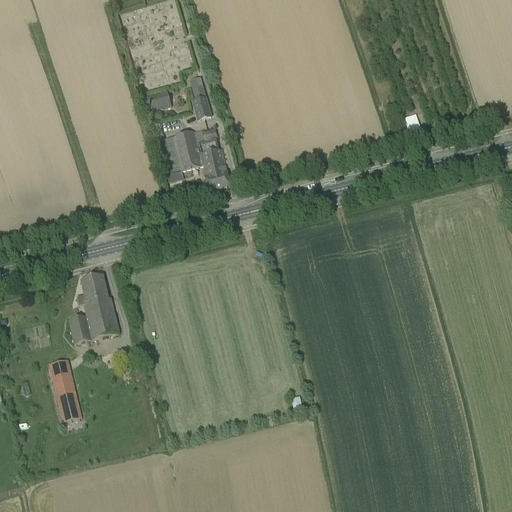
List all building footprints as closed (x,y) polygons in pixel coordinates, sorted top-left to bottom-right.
[(166,59),(188,54),(185,43),(163,48),(166,59)] [(212,119),(201,81),(191,83),(196,103),(193,104),(198,123),(212,119)] [(171,109),(167,94),(144,101),(148,116),(171,109)] [(194,134),(193,127),(171,133),(172,139),(166,141),(175,176),(203,168),(204,173),(202,174),(208,194),(231,188),(222,151),(220,151),(218,144),(204,148),(201,132),(194,134)] [(215,132),(202,135),(204,144),(217,141),(215,132)] [(79,309),(83,307),(109,301),(103,278),(80,284),(84,298),(77,300),(79,309)] [(83,307),(86,318),(92,343),(120,336),(111,301),(109,301),(83,307)] [(74,347),(92,343),(86,318),(68,323),(74,347)] [(131,363),(128,352),(112,356),(114,366),(117,366),(118,370),(123,369),(122,365),(131,363)] [(82,420),(68,363),(49,367),(63,425),(82,420)]
